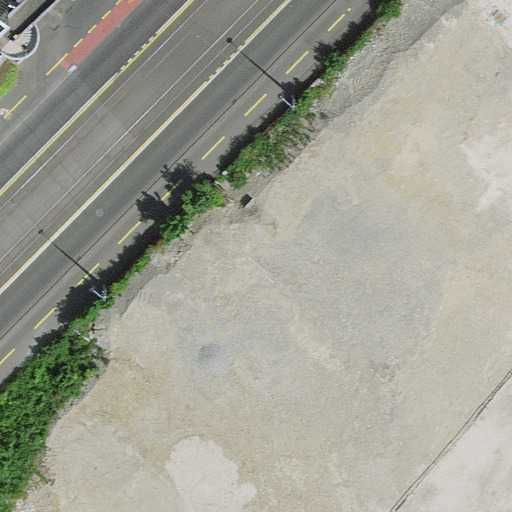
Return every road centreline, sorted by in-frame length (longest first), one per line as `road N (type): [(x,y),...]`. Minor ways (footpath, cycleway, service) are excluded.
road 1 (secondary): [(0,316),(313,0)]
road 2 (secondary): [(115,50),(0,167)]
